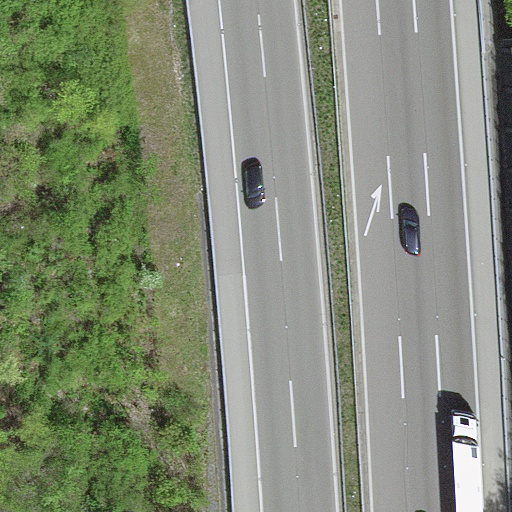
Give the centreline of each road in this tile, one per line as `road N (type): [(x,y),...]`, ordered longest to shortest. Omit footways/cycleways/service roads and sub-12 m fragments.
road 1 (motorway): [(257,0),(299,511)]
road 2 (motorway): [(427,511),(396,0)]
